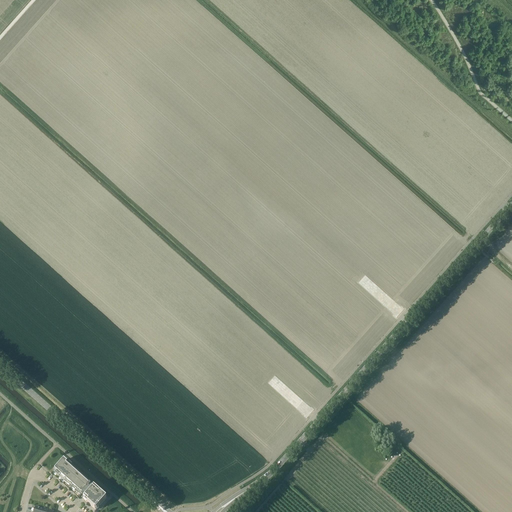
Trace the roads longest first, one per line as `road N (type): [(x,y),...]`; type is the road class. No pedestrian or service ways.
road 1 (tertiary): [(217,511),(277,465),(511,203)]
road 2 (tertiary): [(166,511),(0,364)]
